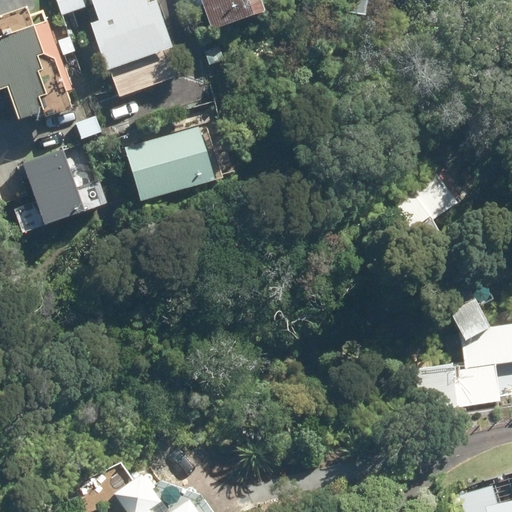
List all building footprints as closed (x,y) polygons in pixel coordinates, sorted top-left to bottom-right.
[(93,20),(87,22),(104,70),(167,47),(150,3),(141,6),(138,0),(52,0),(58,15),(87,5),(93,20)] [(183,0),(187,9),(199,4),(208,29),(259,11),(255,0),(183,0)] [(346,0),(345,11),(362,14),(363,0),(346,0)] [(43,21),(0,36),(0,90),(10,118),(35,109),(37,117),(66,107),(60,90),(67,87),(43,21)] [(54,41),(59,55),(71,51),(66,37),(54,41)] [(220,59),(215,46),(203,50),(208,64),(220,59)] [(44,132),(52,153),(84,141),(101,135),(94,114),(44,132)] [(195,128),(121,149),(136,201),(210,180),(195,128)] [(52,153),(17,165),(39,227),(106,203),(84,141),(52,153)] [(432,174),(381,210),(398,234),(406,229),(431,263),(449,251),(429,222),(453,204),(432,174)] [(442,282),(453,306),(443,311),(457,340),(461,363),(412,369),(416,400),(436,397),(437,409),(499,402),(495,363),(511,360),(511,323),(481,328),(456,275),(442,282)] [(194,511),(186,500),(168,511),(165,511),(148,487),(149,487),(142,477),(140,479),(137,475),(110,494),(122,511),(194,511)] [(488,486),(456,495),(461,511),(511,511),(511,498),(493,504),(488,486)]
